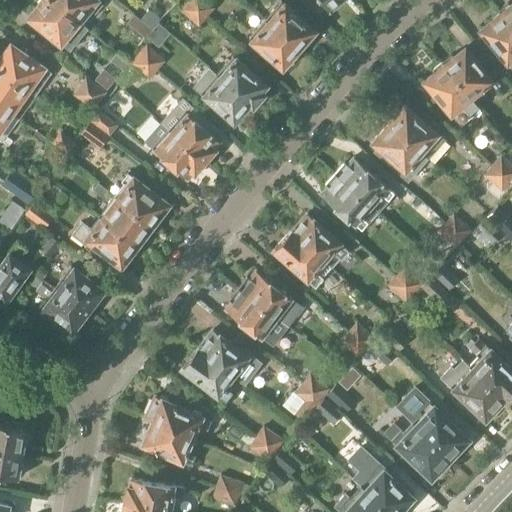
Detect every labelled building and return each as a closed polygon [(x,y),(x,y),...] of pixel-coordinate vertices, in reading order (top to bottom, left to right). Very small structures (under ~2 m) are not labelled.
[(37,6),(30,14),(30,18),(70,50),(87,28),(78,21),(53,0),(39,0),(38,2),(37,6)] [(53,0),(78,21),(88,8),(94,13),(102,4),(98,0),(53,0)] [(199,26),(207,17),(188,0),(180,9),(199,26)] [(188,0),(207,17),(215,7),(207,0),(188,0)] [(321,0),(329,10),(340,0),(321,0)] [(506,2),(498,8),(511,25),(511,2),(511,3),(510,2),(506,2)] [(268,22),(301,50),(311,38),(309,36),(314,29),(284,3),(268,22)] [(511,25),(498,8),(489,16),(489,20),(489,21),(480,29),(511,68),(511,25)] [(148,9),(141,19),(152,27),(159,18),(148,9)] [(134,14),(121,31),(139,45),(152,28),(140,19),(134,14)] [(291,62),(301,50),(268,22),(252,40),(282,66),(288,60),(291,62)] [(137,53),(157,70),(165,60),(146,43),(137,53)] [(0,70),(27,89),(36,95),(53,72),(15,46),(8,46),(3,54),(0,54),(0,70)] [(451,53),(441,60),(472,98),(493,82),(464,46),(455,54),(454,53),(451,53)] [(149,79),(157,70),(137,53),(130,62),(149,79)] [(220,76),(249,102),(253,105),(263,93),(260,90),(265,83),(236,58),(220,76)] [(433,72),(424,79),(447,108),(444,110),(449,117),(452,114),(454,116),(463,123),(481,108),(472,98),(441,60),(433,68),(432,71),(433,72)] [(0,104),(11,112),(27,89),(0,70),(0,104)] [(114,79),(103,70),(95,79),(106,88),(114,79)] [(233,120),(249,102),(220,76),(204,94),(233,120)] [(103,93),(86,79),(74,93),(92,107),(103,93)] [(212,133),(217,127),(182,97),(161,121),(171,131),(205,160),(215,147),(214,146),(219,139),(212,133)] [(437,147),(444,139),(399,100),(383,118),(389,123),(428,157),(437,147)] [(0,140),(3,142),(20,118),(11,112),(0,104),(0,140)] [(89,121),(109,135),(118,124),(98,110),(89,121)] [(100,148),(109,135),(89,121),(80,133),(100,148)] [(418,169),(428,157),(389,123),(372,142),(381,149),(377,154),(408,181),(418,169)] [(67,153),(75,141),(60,130),(52,141),(67,153)] [(195,171),(205,160),(171,131),(155,149),(187,176),(193,170),(195,171)] [(511,164),(501,154),(491,165),(510,182),(511,183),(511,164)] [(344,161),(334,172),(369,203),(377,209),(393,191),(353,156),(351,158),(347,163),(344,161)] [(502,191),(510,182),(491,165),(483,174),(502,191)] [(28,203),(37,190),(12,171),(2,184),(28,203)] [(152,224),(168,204),(127,172),(121,181),(127,185),(118,197),(152,224)] [(328,185),(321,193),(351,220),(361,228),(377,210),(377,209),(369,203),(334,172),(325,183),(328,185)] [(93,189),(103,196),(108,190),(98,183),(93,189)] [(137,244),(152,224),(118,197),(102,217),(137,244)] [(44,228),(52,217),(33,202),(25,213),(44,228)] [(511,220),(497,206),(487,215),(511,239),(511,220)] [(445,221),(464,238),(472,229),(453,212),(445,221)] [(307,213),(290,231),(331,267),(347,249),(307,213)] [(121,265),(137,244),(102,217),(93,230),(81,221),(72,234),(94,251),(97,248),(121,265)] [(503,235),(485,217),(470,232),(487,248),(492,243),(493,244),(503,235)] [(456,248),(464,238),(445,221),(437,231),(456,248)] [(289,230),(273,248),(315,286),(322,278),(331,267),(290,231),(289,230)] [(59,243),(50,236),(40,249),(49,257),(59,243)] [(4,300),(30,265),(20,257),(27,249),(17,242),(0,265),(0,302),(1,302),(3,300),(4,300)] [(441,263),(431,273),(449,289),(458,280),(441,263)] [(414,292),(419,287),(423,282),(404,266),(396,275),(414,292)] [(59,288),(87,310),(102,289),(74,268),(59,288)] [(246,275),(237,286),(276,316),(288,325),(296,314),(298,315),(305,305),(301,302),(300,303),(299,302),(256,269),(249,278),(246,275)] [(87,310),(59,288),(57,290),(37,275),(30,285),(50,300),(43,309),(71,330),(87,310)] [(406,301),(414,292),(396,275),(387,285),(406,301)] [(439,304),(449,294),(429,275),(423,282),(419,287),(439,304)] [(232,301),(226,308),(273,344),(288,325),(276,316),(237,286),(229,298),(232,301)] [(409,341),(406,338),(412,332),(398,318),(391,324),(390,322),(379,333),(398,351),(409,341)] [(367,347),(375,338),(356,321),(348,331),(367,347)] [(213,329),(198,348),(234,376),(245,384),(262,362),(248,352),(246,354),(213,329)] [(358,357),(367,347),(348,331),(339,340),(358,357)] [(387,365),(397,354),(377,335),(375,338),(367,347),(387,365)] [(506,401),(511,394),(511,370),(478,338),(474,342),(470,339),(465,344),(477,355),(468,365),(506,401)] [(196,347),(182,367),(226,400),(232,392),(225,387),(234,376),(198,348),(196,347)] [(468,365),(462,360),(453,369),(450,367),(441,376),(485,418),(491,411),(493,414),(506,401),(468,365)] [(310,373),(302,382),(322,398),(329,388),(310,373)] [(302,382),(295,392),(307,402),(295,417),(302,423),(315,408),(322,398),(302,382)] [(355,401),(351,397),(337,384),(325,396),(344,413),(355,401)] [(415,386),(396,406),(413,421),(450,457),(451,455),(455,455),(461,449),(461,445),(468,437),(422,393),(415,386)] [(206,430),(211,420),(155,395),(145,417),(192,437),(197,425),(206,430)] [(333,425),(343,414),(326,399),(316,410),(333,425)] [(186,450),(192,437),(145,417),(152,421),(142,443),(191,465),(196,455),(186,450)] [(389,428),(385,432),(431,477),(438,469),(442,469),(449,461),(449,458),(450,457),(413,421),(403,432),(390,420),(386,425),(389,428)] [(0,423),(0,448),(22,453),(27,429),(0,423)] [(256,435),(277,449),(284,439),(263,425),(256,435)] [(270,460),(277,449),(256,435),(249,446),(270,460)] [(271,459),(289,475),(299,463),(282,447),(271,459)] [(0,448),(0,474),(18,478),(22,453),(0,448)] [(370,455),(362,464),(370,472),(373,474),(362,486),(390,511),(396,511),(406,503),(408,503),(413,499),(412,495),(413,494),(379,463),(370,455)] [(279,488),(289,475),(271,459),(261,471),(279,488)] [(216,486),(240,494),(244,483),(220,474),(216,486)] [(182,496),(183,486),(131,477),(129,486),(127,486),(124,502),(172,510),(175,495),(182,496)] [(236,506),(240,494),(216,486),(212,498),(236,506)] [(345,493),(334,505),(340,511),(390,511),(362,486),(351,498),(345,493)] [(0,511),(7,511),(9,505),(3,504),(0,502),(0,511)] [(171,511),(172,510),(124,502),(122,511),(171,511)]
